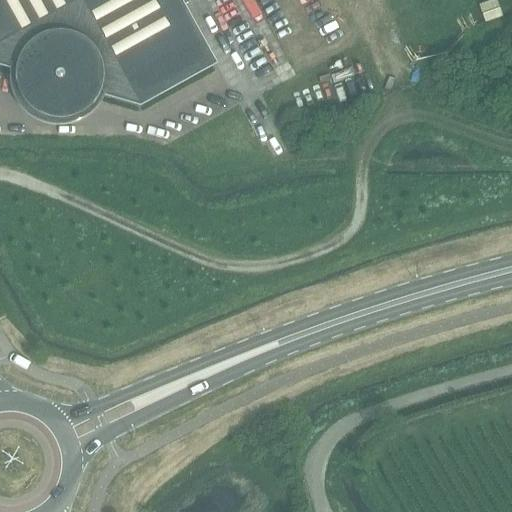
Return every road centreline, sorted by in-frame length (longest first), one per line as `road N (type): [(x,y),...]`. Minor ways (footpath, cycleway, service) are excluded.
road 1 (track): [(511,148),(406,115),(378,134),(367,154),(353,231),(337,243),(272,265),(194,268)]
road 2 (primary): [(329,325),(58,424)]
road 3 (primary): [(71,451),(329,325)]
road 4 (unclassified): [(324,511),(315,470),(343,426),(511,371)]
road 5 (primary): [(329,325),(511,270)]
